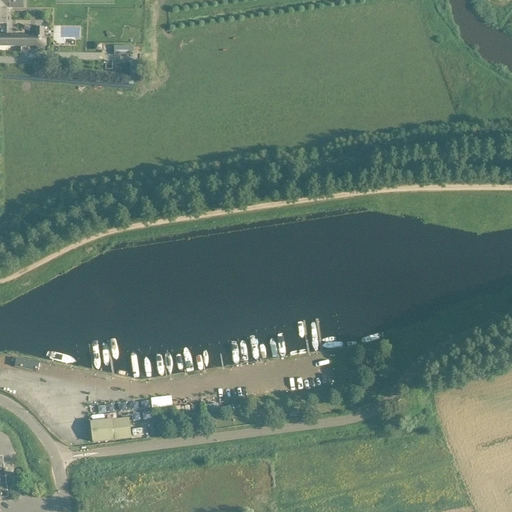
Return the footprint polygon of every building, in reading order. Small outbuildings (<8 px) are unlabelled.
[(0,0),(0,23),(4,23),(4,37),(0,37),(0,45),(7,45),(21,45),(21,52),(36,52),(36,46),(45,46),(45,38),(44,38),(44,28),(36,28),(36,19),(10,19),(10,14),(8,14),(8,8),(15,8),(15,0),(0,0)] [(117,55),(135,55),(135,46),(117,45),(117,55)] [(131,78),(142,79),(143,62),(131,62),(131,78)] [(219,404),(208,406),(209,415),(220,414),(219,404)] [(93,442),(131,438),(129,418),(91,422),(93,442)] [(0,498),(9,497),(6,476),(5,470),(3,456),(0,456),(0,498)]
